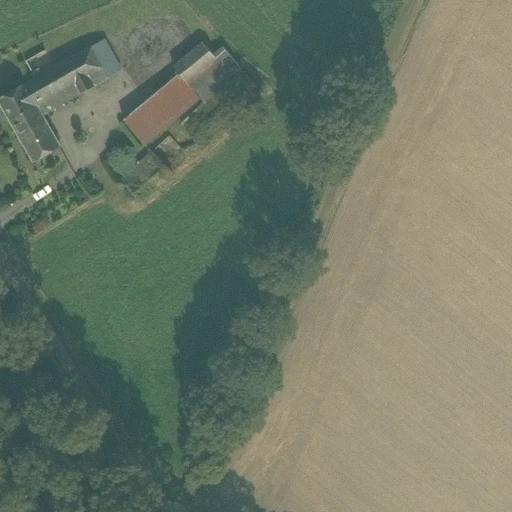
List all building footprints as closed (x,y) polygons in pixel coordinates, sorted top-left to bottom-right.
[(35,78),(24,84),(41,114),(73,96),(73,97),(80,93),(95,85),(94,85),(120,70),(104,39),(41,75),(35,78)] [(223,47),(213,55),(202,42),(173,66),(179,73),(123,120),(143,145),(200,98),(204,103),(240,69),(241,69),(223,47)] [(38,69),(32,73),(35,78),(41,75),(38,69)] [(204,103),(182,124),(201,145),(259,90),(241,69),(240,69),(204,103)] [(24,84),(0,97),(0,104),(33,162),(60,147),(41,114),(24,84)] [(171,173),(152,152),(122,180),(141,200),(171,173)]
